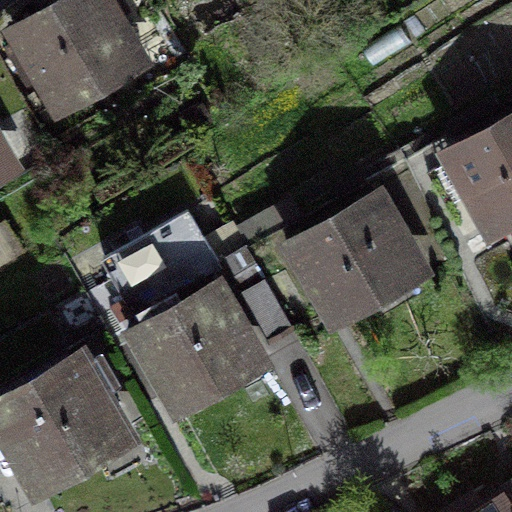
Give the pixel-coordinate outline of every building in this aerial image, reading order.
[(161,72),(117,0),(75,0),(13,36),(67,127),(161,72)] [(0,195),(38,174),(0,109),(0,195)] [(511,128),(459,161),(511,246),(511,128)] [(447,277),(405,197),(307,248),(348,328),(447,277)] [(203,215),(108,266),(141,329),(245,274),(283,344),(321,324),(264,220),(218,244),(203,215)] [(289,375),(244,284),(145,333),(190,424),(289,375)] [(160,451),(101,345),(0,401),(0,414),(54,510),(160,451)] [(511,511),(511,495),(485,511),(511,511)]
